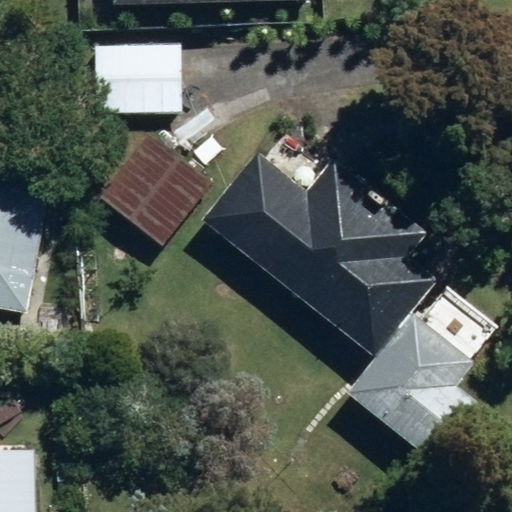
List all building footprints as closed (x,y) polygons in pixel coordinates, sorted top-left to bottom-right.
[(190,45),(105,44),(104,114),(189,115),(190,45)] [(220,184),(157,130),(105,190),(168,244),(220,184)] [(271,151),(215,221),(388,358),(361,393),(463,474),(510,415),(473,385),(490,363),(427,313),(452,281),(422,257),(440,234),(344,159),(320,190),(271,151)] [(0,306),(41,314),(65,181),(0,169),(0,306)] [(0,511),(46,511),(45,451),(0,452),(0,511)]
